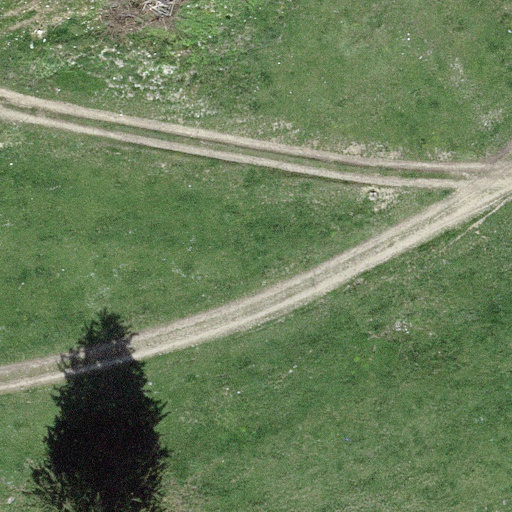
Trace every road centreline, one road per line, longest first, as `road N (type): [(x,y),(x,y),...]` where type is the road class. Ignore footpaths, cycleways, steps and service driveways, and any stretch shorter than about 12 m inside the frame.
road 1 (track): [(0,392),(251,323),(511,177)]
road 2 (trunk): [(0,511),(18,0)]
road 3 (track): [(0,98),(311,168),(500,181)]
